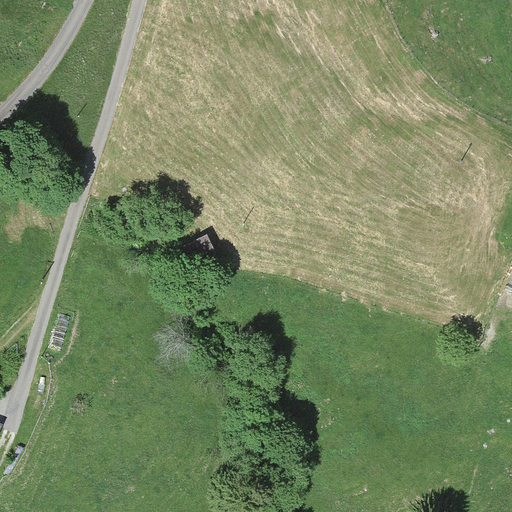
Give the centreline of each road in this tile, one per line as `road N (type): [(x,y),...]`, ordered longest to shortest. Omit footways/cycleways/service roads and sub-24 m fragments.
road 1 (unclassified): [(37,358),(140,0)]
road 2 (track): [(85,0),(51,61),(0,119)]
